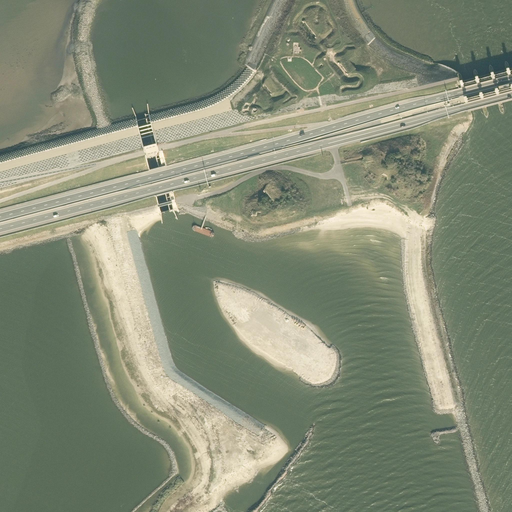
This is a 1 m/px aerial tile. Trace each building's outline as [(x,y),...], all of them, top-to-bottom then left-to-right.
[(328,28),(315,11),(303,20),(316,37),(328,28)] [(348,75),(355,70),(345,57),(338,62),(348,75)] [(264,78),(261,84),(272,97),(279,95),(283,91),(268,74),(264,78)] [(406,148),(399,154),(407,165),(415,160),(406,148)] [(375,154),(361,157),(362,160),(364,160),(365,163),(377,160),(375,154)] [(386,180),(391,182),(395,172),(379,165),(374,175),(378,177),(381,175),(386,177),(386,180)] [(265,185),(262,191),(273,204),(280,202),(284,199),(270,181),(265,185)]
